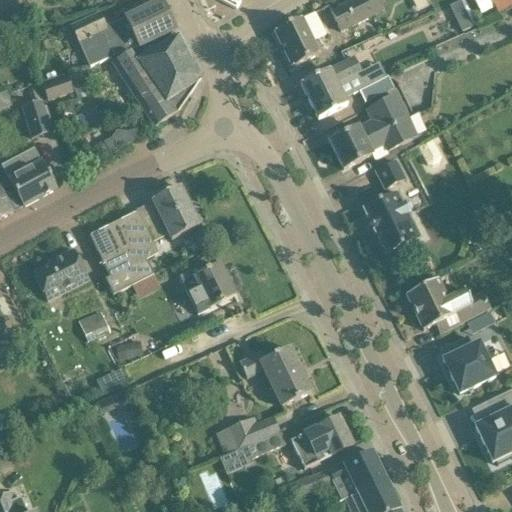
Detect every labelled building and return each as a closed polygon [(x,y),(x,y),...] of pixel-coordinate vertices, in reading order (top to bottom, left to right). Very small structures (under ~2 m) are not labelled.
[(19,0),(0,0),(0,33),(4,33),(0,20),(0,19),(23,13),(19,0)] [(21,0),(24,12),(42,11),(40,0),(21,0)] [(356,0),(330,12),(340,33),(384,12),(378,0),(356,0)] [(511,0),(490,0),(500,19),(511,13),(511,0)] [(70,30),(89,70),(109,61),(136,49),(137,51),(175,34),(161,4),(106,30),(99,16),(70,30)] [(274,34),(292,70),(318,57),(312,44),(326,37),(315,15),(301,22),(300,21),(274,34)] [(462,34),(473,29),(467,16),(456,22),(462,34)] [(129,55),(112,66),(121,80),(154,130),(177,115),(197,87),(197,77),(178,39),(155,53),(145,59),(136,65),(129,55)] [(365,105),(393,91),(383,72),(379,66),(361,75),(353,59),(300,86),(318,122),(336,113),(346,108),(343,101),(359,93),(365,105)] [(72,91),(85,89),(83,71),(70,73),(72,91)] [(42,89),(47,103),(72,94),(67,80),(42,89)] [(30,103),(40,99),(37,89),(27,92),(30,103)] [(0,109),(12,107),(9,94),(0,96),(0,109)] [(372,126),(363,131),(361,128),(329,144),(343,172),(375,156),(386,151),(387,155),(418,139),(400,99),(367,115),(372,126)] [(42,104),(21,110),(31,140),(51,134),(42,104)] [(71,118),(60,123),(64,131),(75,125),(71,118)] [(105,161),(143,139),(138,131),(126,134),(116,133),(110,141),(98,147),(105,161)] [(432,141),(417,148),(427,168),(432,169),(439,166),(441,160),(432,141)] [(23,156),(1,168),(23,210),(57,191),(42,164),(30,170),(23,156)] [(396,164),(375,174),(385,193),(405,182),(396,164)] [(157,214),(140,222),(152,245),(168,237),(171,243),(199,229),(180,189),(151,203),(157,214)] [(0,222),(12,215),(0,192),(0,222)] [(419,241),(396,195),(363,211),(386,258),(419,241)] [(152,245),(140,222),(133,226),(129,218),(89,238),(102,264),(101,265),(102,268),(104,267),(110,279),(105,282),(113,297),(153,277),(145,262),(158,256),(152,245)] [(33,276),(47,304),(89,284),(73,252),(47,265),(49,269),(33,276)] [(192,273),(180,279),(197,316),(234,298),(219,268),(195,280),(192,273)] [(405,297),(423,333),(435,327),(440,337),(484,314),(491,311),(483,294),(467,301),(463,293),(446,301),(437,282),(405,297)] [(79,324),(89,347),(111,338),(101,315),(79,324)] [(489,316),(474,323),(479,334),(494,327),(489,316)] [(0,353),(10,348),(5,339),(9,337),(0,320),(0,353)] [(450,359),(442,363),(459,397),(495,379),(478,346),(471,349),(467,339),(445,350),(450,359)] [(115,350),(118,364),(144,359),(141,345),(115,350)] [(240,365),(248,381),(264,373),(282,410),(311,395),(289,351),(264,363),(261,355),(240,365)] [(495,419),(475,429),(492,465),(495,464),(497,468),(511,460),(511,458),(511,456),(511,455),(511,392),(493,401),(487,404),(495,419)] [(126,393),(95,406),(101,417),(131,404),(126,393)] [(226,457),(227,456),(281,433),(274,417),(258,424),(256,418),(216,434),(226,457)] [(305,472),(353,448),(339,419),(317,430),(317,431),(291,444),(305,472)] [(281,433),(227,456),(226,457),(219,459),(227,476),(253,465),(251,461),(286,447),(281,433)] [(357,496),(385,482),(372,454),(329,474),(333,484),(348,477),(357,496)] [(229,503),(215,468),(200,474),(213,509),(229,503)] [(399,511),(385,482),(357,496),(345,501),(350,511),(399,511)] [(306,497),(300,485),(287,491),(293,503),(306,497)] [(12,495),(0,499),(0,511),(25,511),(20,499),(15,501),(12,495)]
